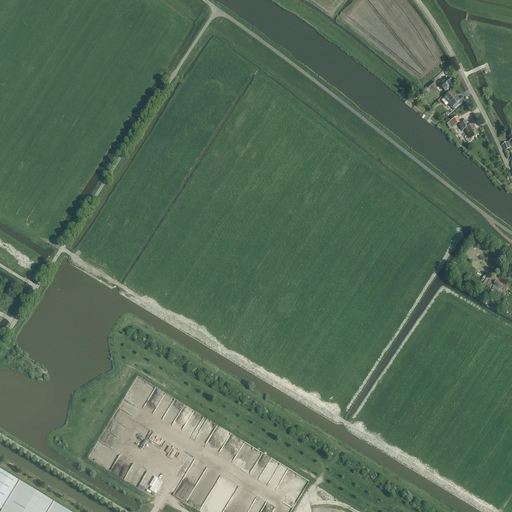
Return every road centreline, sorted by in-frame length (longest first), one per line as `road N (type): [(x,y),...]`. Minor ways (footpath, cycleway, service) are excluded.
road 1 (unclassified): [(0,345),(217,9)]
road 2 (unclassified): [(511,233),(217,9)]
road 3 (unclassified): [(511,175),(417,0)]
road 4 (unclassified): [(123,511),(0,436)]
